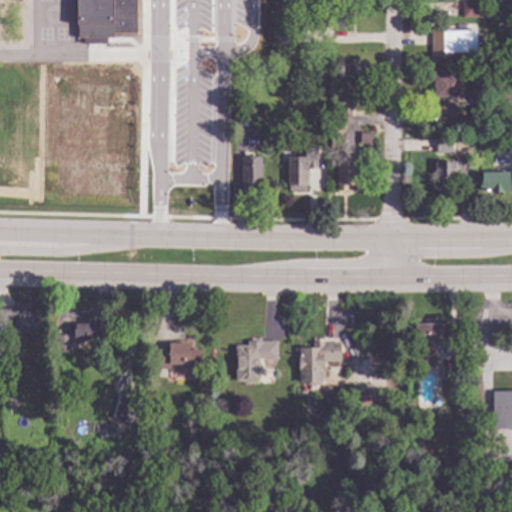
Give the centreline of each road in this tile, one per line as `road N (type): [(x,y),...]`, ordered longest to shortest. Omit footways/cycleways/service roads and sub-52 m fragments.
road 1 (secondary): [(0,272),(511,278)]
road 2 (secondary): [(511,236),(0,230)]
road 3 (residential): [(390,0),(388,280)]
road 4 (secondary): [(117,233),(72,251),(0,251)]
